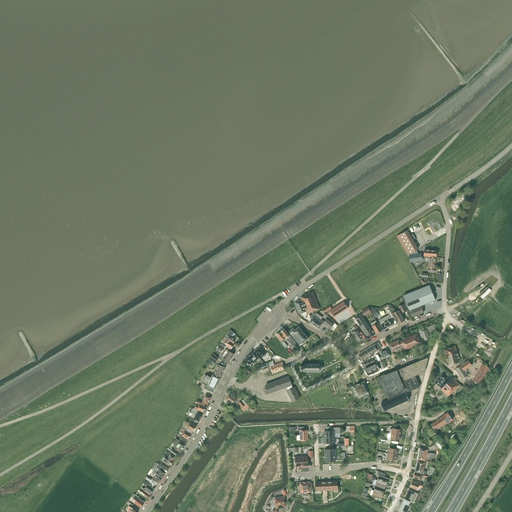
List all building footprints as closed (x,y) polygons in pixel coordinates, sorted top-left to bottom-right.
[(416,250),(418,249),(407,230),(397,236),(407,255),(408,255),(408,256),(409,255),(411,262),(423,260),(421,253),(418,254),(416,250)] [(429,256),(424,256),(425,263),(429,263),(429,266),(428,272),(435,272),(436,269),(435,269),(435,267),(436,257),(430,256),(430,257),(429,256)] [(403,296),(409,311),(413,309),(413,310),(410,311),(412,317),(424,312),(421,306),(436,300),(429,285),(403,296)] [(484,298),(493,291),(491,288),(482,295),(484,298)] [(304,295),(304,296),(300,298),(301,300),(295,302),(300,314),(306,312),(307,314),(309,314),(310,315),(314,314),(313,312),(320,309),(317,302),(322,301),(318,293),(314,294),(313,292),(304,295)] [(330,311),(334,317),(348,309),(344,302),(330,311)] [(399,307),(402,313),(407,310),(403,304),(399,307)] [(361,312),(364,316),(371,312),(368,308),(361,312)] [(396,312),(394,308),(390,310),(398,324),(405,320),(399,310),(396,312)] [(384,329),(394,324),(391,319),(394,317),(391,312),(390,313),(388,314),(389,315),(379,321),(384,329)] [(321,320),(323,317),(317,313),(315,315),(310,322),(319,329),(323,323),(331,329),(334,324),(326,319),(324,322),(321,320)] [(375,335),(368,324),(361,314),(355,318),(368,339),(375,335)] [(371,324),(372,326),(377,334),(382,331),(378,323),(376,320),(371,324)] [(293,347),(296,344),(294,341),(284,329),(281,326),(278,328),(281,331),(279,333),(279,332),(276,334),(277,335),(276,335),(281,341),(280,342),(285,348),(287,346),(284,342),(285,341),(287,339),(293,347)] [(358,328),(356,326),(352,328),(354,330),(352,332),(355,337),(361,332),(358,328)] [(295,330),(293,328),(289,332),(291,334),(290,334),(293,337),(295,340),(300,345),(302,343),(308,339),(299,327),(295,330)] [(235,340),(231,337),(234,333),(233,332),(230,330),(225,337),(233,344),(235,340)] [(359,342),(360,343),(365,339),(364,338),(365,337),(361,332),(355,337),(359,342)] [(399,340),(388,345),(392,352),(403,347),(404,351),(421,343),(417,334),(400,341),(399,340)] [(227,345),(226,347),(230,350),(231,348),(231,349),(234,345),(233,344),(225,337),(221,342),(227,345)] [(359,354),(363,362),(362,363),(364,367),(375,362),(374,359),(371,360),(369,358),(366,359),(365,358),(369,356),(370,358),(374,355),(373,354),(382,348),(378,343),(359,354)] [(225,348),(220,344),(216,348),(222,352),(225,348)] [(266,353),(260,346),(254,352),(259,358),(260,359),(266,353)] [(457,351),(455,346),(444,349),(449,366),(461,362),(458,351),(457,351)] [(234,354),(226,349),(220,358),(227,364),(234,354)] [(387,357),(390,356),(387,349),(381,353),(383,356),(380,358),(381,360),(387,357)] [(251,366),(259,358),(254,352),(245,360),(249,364),(251,366)] [(219,358),(218,357),(213,354),(209,359),(215,363),(219,358)] [(428,359),(427,358),(385,376),(385,375),(377,378),(380,385),(382,385),(388,400),(381,404),(384,411),(409,400),(406,393),(420,387),(415,376),(424,372),(428,359)] [(378,363),(381,369),(387,367),(384,360),(378,363)] [(456,369),(463,379),(468,376),(466,373),(468,371),(466,369),(472,365),(468,360),(456,369)] [(285,369),(282,362),(270,366),(273,373),(285,369)] [(375,373),(375,372),(379,370),(376,363),(370,365),(374,374),(375,373)] [(321,366),(319,364),(317,364),(316,364),(314,364),(313,364),(311,364),(308,364),(307,364),(304,364),(304,366),(300,366),(300,369),(300,370),(304,370),(304,371),(304,372),(307,372),(307,371),(308,371),(308,372),(308,371),(311,371),(311,372),(311,371),(313,371),(313,372),(314,372),(314,371),(316,371),(316,372),(317,372),(317,371),(319,371),(319,372),(320,371),(319,371),(321,369),(321,370),(322,369),(321,369),(321,367),(322,367),(321,366)] [(205,385),(204,388),(213,392),(215,389),(225,368),(219,365),(214,375),(213,375),(211,378),(205,375),(201,383),(205,385)] [(365,368),(368,375),(372,374),(373,375),(374,374),(370,365),(365,368)] [(480,370),(473,381),(479,384),(485,374),(480,370)] [(447,379),(443,374),(435,382),(449,396),(459,385),(450,375),(447,379)] [(293,388),(291,385),(292,385),(292,384),(291,384),(289,377),(266,385),(266,386),(269,393),(268,393),(269,394),(287,387),(289,391),(287,391),(292,402),(300,398),(294,388),(293,388)] [(360,384),(359,384),(357,385),(353,387),(357,397),(368,392),(364,382),(360,384)] [(225,400),(233,406),(235,403),(237,404),(239,400),(230,393),(225,400)] [(211,397),(206,395),(202,402),(208,404),(211,397)] [(195,409),(196,409),(204,413),(206,407),(201,404),(201,402),(197,400),(196,403),(199,404),(198,407),(196,406),(195,409)] [(238,403),(242,408),(245,405),(247,404),(243,400),(242,401),(238,403)] [(193,416),(195,417),(194,419),(199,422),(203,414),(198,411),(193,409),(191,413),(194,415),(193,416)] [(437,420),(431,424),(435,430),(441,426),(441,427),(447,423),(448,424),(453,420),(448,413),(437,420)] [(189,424),(186,422),(182,428),(186,430),(185,430),(192,434),(193,431),(196,426),(190,422),(189,424)] [(297,440),(301,440),(301,441),(307,440),(307,430),(304,430),(304,427),(297,427),(298,431),(300,431),(300,435),(297,435),(297,440)] [(340,428),(332,428),(332,431),(324,431),(325,437),(335,437),(334,434),(340,433),(340,428)] [(185,430),(182,429),(181,429),(181,430),(180,432),(181,433),(183,434),(180,439),(186,442),(187,439),(189,440),(192,434),(185,430)] [(180,442),(176,439),(173,443),(176,444),(174,447),(175,449),(180,452),(185,445),(180,441),(180,442)] [(173,460),(175,457),(178,453),(172,448),(169,453),(167,452),(164,456),(165,457),(163,459),(166,461),(163,466),(167,468),(167,469),(168,469),(174,461),(173,460)] [(426,461),(428,461),(429,458),(434,459),(435,454),(430,453),(430,454),(427,453),(428,449),(420,448),(418,460),(426,461)] [(426,475),(426,471),(423,471),(426,462),(418,460),(415,472),(422,474),(426,475)] [(162,471),(164,469),(162,467),(158,465),(157,464),(152,472),(153,472),(162,479),(165,474),(162,471)] [(153,477),(152,479),(150,482),(155,486),(157,483),(158,484),(162,479),(153,472),(152,473),(153,475),(154,476),(153,477)] [(389,478),(382,476),(382,473),(380,472),(379,475),(377,480),(387,484),(389,478)] [(146,480),(144,484),(147,486),(144,489),(142,487),(141,489),(139,492),(146,497),(149,494),(150,495),(156,487),(146,480)] [(377,480),(375,485),(385,489),(387,484),(377,480)] [(410,487),(417,490),(418,487),(422,488),(423,484),(417,482),(417,483),(412,481),(410,487)] [(300,493),(310,492),(310,482),(300,483),(300,493)] [(375,485),(374,490),(384,494),(385,489),(375,485)] [(372,496),(382,499),(384,494),(374,490),(372,496)] [(405,499),(398,511),(407,511),(410,506),(408,505),(410,502),(413,503),(418,494),(409,490),(405,499)] [(136,501),(135,503),(141,508),(145,503),(138,498),(139,497),(136,495),(135,495),(133,499),(136,501)] [(274,498),(276,508),(286,507),(284,497),(274,498)]
